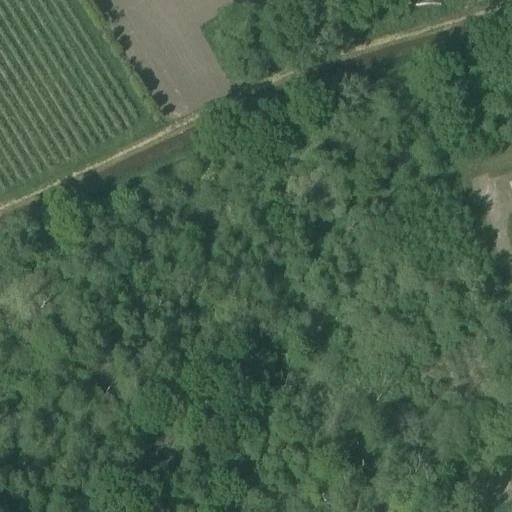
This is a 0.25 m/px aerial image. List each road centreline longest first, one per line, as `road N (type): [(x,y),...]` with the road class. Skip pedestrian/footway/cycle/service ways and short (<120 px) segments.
road 1 (track): [(192,511),(194,488),(405,190),(511,127)]
road 2 (unclassified): [(511,263),(467,147)]
